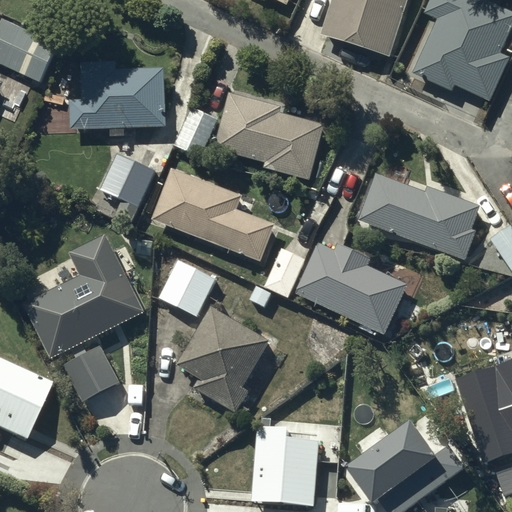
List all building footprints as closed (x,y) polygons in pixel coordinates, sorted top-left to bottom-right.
[(412,0),(331,0),(322,30),(396,53),(412,0)] [(511,25),(511,6),(496,0),(431,0),(428,8),(440,13),(416,69),(455,86),(457,81),(492,96),(510,53),(502,49),(511,25)] [(57,41),(4,15),(0,23),(0,59),(39,78),(57,41)] [(165,64),(83,65),(84,97),(71,97),(71,125),(111,125),(111,133),(127,132),(126,124),(166,123),(165,64)] [(283,103),(231,89),(216,145),(267,159),(265,163),(312,176),(327,122),(281,110),(283,103)] [(203,154),(219,117),(192,106),(176,142),(203,154)] [(156,173),(118,157),(103,191),(123,200),(116,217),(133,224),(156,173)] [(244,192),(172,165),(153,215),(262,257),(275,222),(238,207),(244,192)] [(428,187),(378,170),(362,217),(467,252),(476,226),(472,225),(480,202),(429,184),(428,187)] [(511,219),(491,235),(511,265),(511,219)] [(146,309),(106,231),(71,249),(82,270),(24,300),(52,356),(146,309)] [(365,319),(387,269),(369,261),(373,253),(340,239),(337,246),(319,238),(297,287),(365,319)] [(306,256),(282,245),(265,284),(289,295),(306,256)] [(217,275),(179,256),(160,295),(198,314),(217,275)] [(271,337),(212,302),(178,361),(200,374),(194,384),(240,409),(253,387),(244,382),(271,337)] [(102,341),(63,361),(83,398),(121,378),(102,341)]
